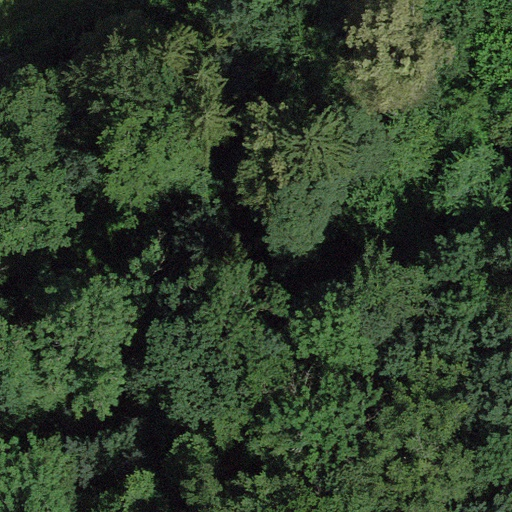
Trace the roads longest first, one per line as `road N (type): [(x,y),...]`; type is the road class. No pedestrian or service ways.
road 1 (track): [(176,511),(407,260),(511,212)]
road 2 (track): [(0,367),(88,511)]
